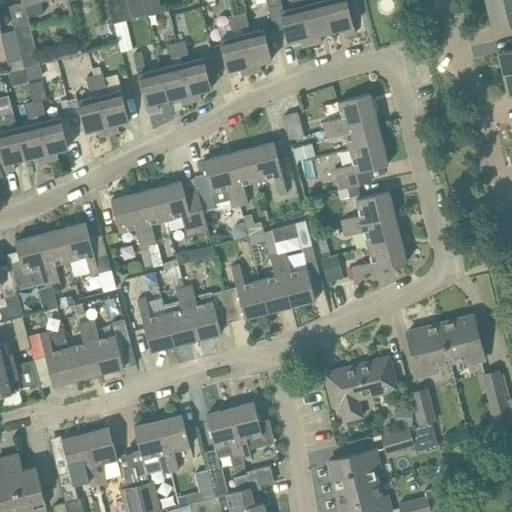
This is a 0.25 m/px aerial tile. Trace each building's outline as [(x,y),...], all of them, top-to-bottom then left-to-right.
[(24,0),(29,17),(44,13),(40,0),(24,0)] [(129,0),(105,0),(112,24),(134,19),(129,0)] [(147,15),(143,0),(129,0),(134,19),(147,15)] [(280,0),(267,0),(269,8),(282,5),(280,0)] [(347,0),(326,0),(324,1),(331,32),(343,29),(345,36),(356,34),(347,0)] [(324,1),(302,6),(311,45),(322,42),(320,34),(331,32),(324,1)] [(511,1),(488,7),(493,29),(511,24),(511,1)] [(311,45),(302,6),(280,12),(288,42),(300,39),(302,47),(311,45)] [(246,12),(237,14),(240,27),(249,25),(246,12)] [(237,14),(228,16),(231,29),(240,27),(237,14)] [(13,25),(15,30),(24,68),(25,68),(26,68),(39,65),(81,54),(78,43),(37,54),(29,21),(13,25)] [(264,29),(242,35),(252,73),(262,71),(260,63),(272,60),(264,29)] [(13,71),(24,68),(15,30),(1,33),(2,38),(7,63),(11,62),(13,71)] [(252,73),(242,35),(220,40),(228,71),(240,68),(242,76),(252,73)] [(185,41),(176,43),(179,56),(188,54),(185,41)] [(176,43),(168,45),(171,57),(179,56),(176,43)] [(511,49),(499,53),(504,75),(511,72),(511,49)] [(142,51),(133,53),(136,67),(145,65),(142,51)] [(204,58),(182,63),(191,102),(202,99),(200,92),(212,89),(204,58)] [(182,63),(160,69),(168,100),(179,97),(181,104),(191,102),(182,63)] [(26,68),(25,68),(28,81),(42,77),(39,65),(26,68)] [(168,100),(160,69),(138,74),(148,113),(159,110),(157,102),(168,100)] [(102,73),(94,75),(98,88),(106,86),(102,73)] [(94,75),(86,77),(89,91),(98,88),(94,75)] [(122,90),(100,96),(109,134),(119,132),(117,124),(129,121),(122,90)] [(324,123),(326,131),(376,118),(370,93),(338,102),(342,118),(324,123)] [(109,134),(100,96),(77,101),(85,132),(97,129),(99,137),(109,134)] [(36,115),(45,113),(42,100),(33,102),(36,115)] [(33,102),(25,104),(28,118),(36,115),(33,102)] [(25,159),(17,128),(13,113),(12,113),(11,110),(0,112),(0,152),(5,172),(16,169),(14,162),(25,159)] [(298,112),(284,116),(290,139),(304,136),(298,112)] [(61,117),(39,123),(48,161),(59,159),(56,151),(69,148),(61,117)] [(346,134),(350,149),(382,141),(376,118),(326,131),(328,138),(346,134)] [(39,123),(17,128),(25,159),(36,156),(38,164),(48,161),(39,123)] [(337,182),(338,189),(357,185),(372,181),(369,169),(388,164),(382,141),(350,149),(354,164),(334,169),(337,182)] [(274,142),(250,148),(259,180),(276,176),(280,194),(287,193),(274,142)] [(312,144),(293,149),(297,161),(316,156),(312,144)] [(250,148),(227,154),(240,205),(249,202),(245,184),(259,180),(250,148)] [(207,173),(193,176),(194,178),(202,212),(217,209),(215,203),(231,199),(233,206),(240,205),(227,154),(203,160),(207,173)] [(182,181),(158,187),(166,219),(183,215),(187,234),(195,232),(207,229),(202,212),(194,178),(182,181)] [(337,182),(328,184),(329,191),(338,189),(337,182)] [(158,187),(135,193),(153,265),(153,267),(162,265),(162,263),(152,223),(166,219),(158,187)] [(343,220),(345,227),(395,215),(389,191),(369,196),(357,199),(361,216),(343,220)] [(146,267),(153,265),(135,193),(111,200),(119,231),(136,227),(146,267)] [(365,231),(369,246),(401,238),(395,215),(345,227),(347,236),(365,231)] [(288,252),(279,254),(292,306),(315,300),(307,267),(317,264),(305,220),(295,223),(302,252),(289,256),(288,252)] [(91,241),(86,222),(62,228),(71,260),(75,276),(91,271),(92,276),(111,271),(106,254),(95,257),(91,241)] [(62,228),(39,234),(52,286),(61,284),(56,264),(71,260),(62,228)] [(52,286),(39,234),(15,240),(20,260),(24,273),(39,269),(44,289),(52,286)] [(401,238),(369,246),(373,262),(353,267),(355,275),(406,262),(401,238)] [(326,239),(318,241),(322,257),(330,255),(326,239)] [(188,250),(175,253),(178,264),(190,260),(188,250)] [(275,274),(260,278),(269,312),(292,306),(279,254),(271,256),(275,274)] [(338,255),(322,259),(329,282),(344,278),(338,255)] [(173,260),(162,263),(164,270),(174,267),(173,260)] [(17,294),(9,263),(0,265),(0,285),(0,286),(4,297),(17,294)] [(269,312),(260,278),(245,282),(240,263),(231,265),(244,318),(269,312)] [(185,287),(184,287),(198,339),(221,333),(211,292),(196,296),(193,285),(192,285),(185,287)] [(58,307),(52,286),(44,289),(39,290),(45,311),(58,307)] [(182,308),(166,312),(174,345),(198,339),(184,287),(177,289),(182,308)] [(72,295),(59,298),(61,307),(74,304),(72,295)] [(174,345),(166,312),(152,315),(147,297),(137,299),(151,351),(174,345)] [(83,303),(75,305),(78,315),(86,313),(83,303)] [(473,315),(439,324),(449,361),(463,357),(465,365),(484,360),(473,315)] [(11,319),(13,327),(24,324),(22,316),(11,319)] [(97,320),(87,323),(100,373),(124,367),(119,348),(131,345),(125,321),(113,324),(116,335),(102,339),(97,320)] [(85,343),(68,347),(77,379),(100,373),(87,323),(80,324),(85,343)] [(13,327),(15,335),(26,332),(24,324),(13,327)] [(449,361),(439,324),(407,332),(417,369),(419,376),(435,372),(434,364),(449,361)] [(26,332),(15,335),(18,343),(28,340),(26,332)] [(77,379),(68,347),(55,351),(50,332),(40,335),(53,385),(77,379)] [(20,351),(30,348),(28,340),(18,343),(20,351)] [(0,395),(39,385),(32,360),(15,365),(9,341),(0,343),(0,395)] [(397,388),(394,376),(389,357),(325,373),(333,405),(340,403),(345,420),(361,416),(357,399),(397,388)] [(482,375),(495,427),(511,422),(511,397),(506,399),(498,371),(482,375)] [(412,393),(420,424),(435,420),(427,389),(412,393)] [(274,442),(269,418),(259,421),(254,402),(230,408),(243,459),(251,457),(249,449),(274,442)] [(243,459),(230,408),(207,414),(215,446),(218,458),(229,455),(232,467),(245,463),(243,459)] [(182,414),(158,421),(171,472),(179,470),(174,450),(190,446),(182,414)] [(140,450),(128,453),(143,511),(155,511),(159,511),(152,481),(149,482),(147,474),(161,471),(162,475),(171,472),(158,421),(134,427),(140,450)] [(438,448),(432,423),(411,429),(417,454),(438,448)] [(86,433),(99,484),(106,482),(106,479),(121,475),(124,488),(121,489),(126,511),(143,511),(128,453),(117,456),(110,427),(86,433)] [(382,437),(386,452),(414,444),(410,430),(382,437)] [(90,486),(99,484),(86,433),(62,439),(70,472),(85,468),(90,486)] [(328,461),(336,492),(377,482),(373,466),(379,465),(375,450),(365,452),(328,461)] [(0,474),(0,475),(0,511),(20,511),(46,506),(37,465),(23,468),(21,462),(19,454),(0,458),(0,474)] [(246,471),(248,477),(250,487),(274,482),(270,465),(246,471)] [(215,496),(228,493),(221,466),(208,469),(215,496)] [(187,495),(189,504),(215,496),(208,469),(195,473),(200,492),(187,495)] [(242,489),(250,487),(248,477),(240,479),(242,489)] [(377,482),(336,492),(341,511),(384,511),(391,510),(387,495),(381,497),(377,482)] [(425,490),(427,497),(400,504),(402,511),(426,511),(450,506),(445,485),(425,490)] [(265,511),(263,502),(255,505),(250,487),(242,489),(228,493),(215,496),(189,504),(191,511),(265,511)] [(187,495),(177,498),(179,506),(180,506),(189,504),(187,495)] [(68,511),(83,511),(80,498),(65,502),(67,510),(68,511)] [(65,502),(53,505),(54,511),(60,511),(67,510),(65,502)] [(115,511),(114,503),(105,505),(106,511),(115,511)]
